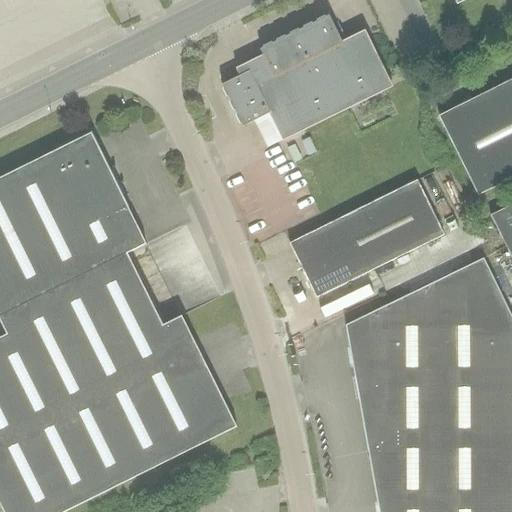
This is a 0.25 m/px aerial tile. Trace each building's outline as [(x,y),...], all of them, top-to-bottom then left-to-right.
[(270,114),(283,141),(392,87),(365,32),(342,43),(329,16),(260,50),(265,59),(240,71),(243,75),(222,85),(243,127),(270,114)] [(511,81),(440,117),(479,196),(511,179),(511,81)] [(128,254),(146,245),(92,134),(0,179),(0,320),(7,335),(0,338),(0,504),(3,511),(67,511),(237,427),(182,316),(163,326),(128,254)] [(317,299),(445,236),(418,181),(290,244),(317,299)] [(511,259),(511,204),(490,216),(511,259)] [(379,511),(511,511),(511,316),(484,259),(346,326),(379,511)]
